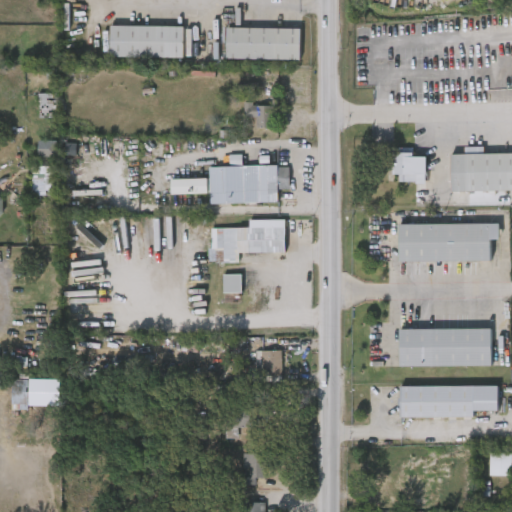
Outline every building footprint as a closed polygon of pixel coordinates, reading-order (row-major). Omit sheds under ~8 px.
[(184,57),(111,57),(111,27),(184,27),(184,57)] [(227,59),(227,29),(302,29),(302,60),(227,59)] [(38,118),(38,94),(58,94),(58,118),(38,118)] [(255,127),(255,117),(244,117),(244,104),(274,104),(274,127),(255,127)] [(39,157),(57,158),(57,141),(39,141),(39,157)] [(425,157),(425,183),(394,183),(394,149),(412,149),(412,157),(425,157)] [(511,192),(450,192),(450,155),(511,154),(511,192)] [(209,203),(209,194),(172,195),(172,178),(209,178),(209,166),(278,165),(278,203),(209,203)] [(31,167),(58,167),(58,197),(31,197),(31,167)] [(250,228),(250,220),(286,219),(286,252),(238,253),(238,261),(223,261),(223,250),(211,250),(211,228),(250,228)] [(400,261),(400,224),(501,224),(501,239),(493,239),(493,261),(400,261)] [(242,293),(223,293),(223,274),(242,274),(242,293)] [(494,366),(400,366),(400,328),(494,328),(494,366)] [(283,352),(257,351),(257,379),(282,380),(283,352)] [(12,410),(28,411),(28,404),(37,404),(38,389),(40,389),(40,380),(12,380),(12,410)] [(402,385),(501,385),(501,410),(476,410),(476,416),(402,416),(402,385)] [(267,428),(229,428),(229,408),(267,408),(267,428)] [(511,477),(490,477),(490,452),(511,452),(511,477)] [(265,480),(243,480),(243,454),(265,454),(265,480)] [(262,503),(262,511),(241,511),(241,503),(262,503)]
